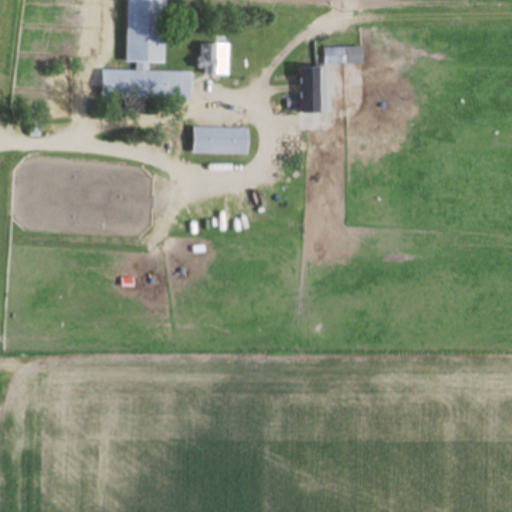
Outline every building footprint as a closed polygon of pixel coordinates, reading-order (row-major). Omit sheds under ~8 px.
[(167,64),(167,0),(128,0),(128,63),(137,63),(137,71),(104,70),(103,99),(193,100),(193,72),(148,71),(149,64),(167,64)] [(230,75),(230,44),(200,44),(200,75),(230,75)] [(326,65),(365,65),(365,47),(326,47),(326,65)] [(303,67),(303,98),(290,98),(290,112),(325,112),(325,67),(303,67)] [(195,128),(195,154),(251,154),(251,128),(195,128)]
